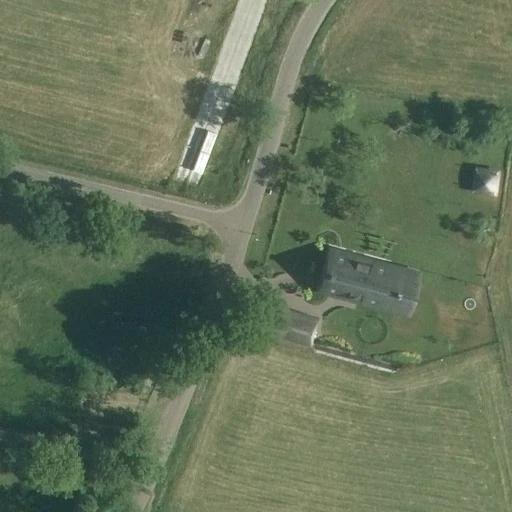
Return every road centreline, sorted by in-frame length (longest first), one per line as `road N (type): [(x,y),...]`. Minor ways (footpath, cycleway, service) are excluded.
road 1 (unclassified): [(129,511),(244,227)]
road 2 (unclassified): [(244,227),(0,164)]
road 3 (unclassified): [(244,227),(288,72),(323,0)]
